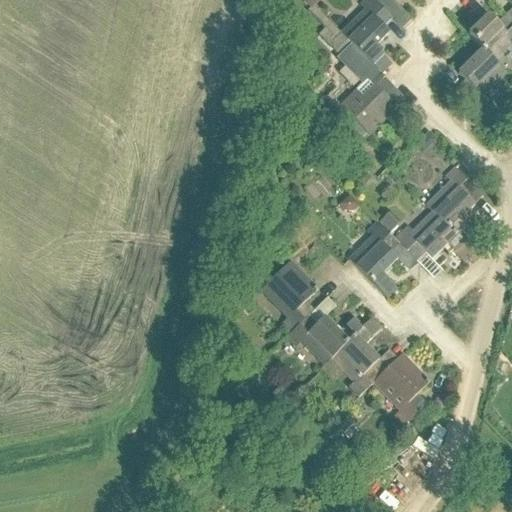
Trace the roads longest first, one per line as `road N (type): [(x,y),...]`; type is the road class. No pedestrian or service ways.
road 1 (residential): [(511,192),(414,88),(422,32),(451,0)]
road 2 (unclassified): [(474,362),(447,473),(417,511)]
road 3 (residential): [(344,279),(474,362)]
road 4 (unclassified): [(511,226),(474,362)]
